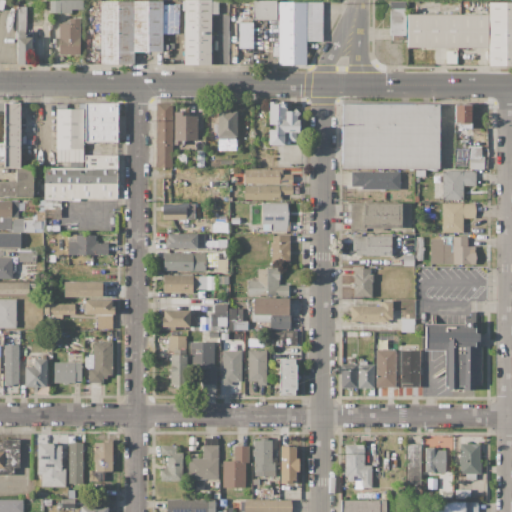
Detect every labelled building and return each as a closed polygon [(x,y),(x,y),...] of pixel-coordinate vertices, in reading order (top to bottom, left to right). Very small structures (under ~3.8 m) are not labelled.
[(48,0),(49,11),(81,12),(81,0),(48,0)] [(184,64),(183,0),(211,0),(211,64),(184,64)] [(100,64),(100,2),(133,1),(133,52),(133,63),(100,64)] [(133,1),(162,1),(162,51),(133,52),(133,1)] [(253,19),(253,1),(276,1),(276,19),(253,19)] [(389,34),(389,1),(405,1),(406,34),(389,34)] [(279,2),(305,2),(305,41),(305,64),(279,64),(279,2)] [(305,2),(321,2),(322,41),(305,41),(305,2)] [(511,65),(488,65),(488,47),(488,14),(488,3),(511,3),(511,65)] [(17,64),(17,7),(25,6),(26,37),(32,37),(32,64),(17,64)] [(407,15),(488,14),(488,47),(407,48),(407,15)] [(59,55),(59,23),(69,23),(69,18),(80,18),(80,55),(59,55)] [(238,48),(238,22),(252,22),(253,48),(238,48)] [(268,102),(286,102),(286,111),(296,111),(296,119),(299,119),(299,132),(296,132),(296,141),(283,141),(283,144),(269,144),(268,130),(274,130),(274,124),(268,124),(268,102)] [(4,167),(4,103),(21,103),(20,167),(4,167)] [(85,103),(116,103),(116,143),(85,143),(85,103)] [(155,103),(171,103),(172,167),(156,167),(155,103)] [(341,104),(438,104),(438,169),(342,169),(341,104)] [(454,104),(472,104),(472,129),(458,129),(458,123),(454,123),(454,104)] [(56,161),(56,110),(84,109),(84,161),(56,161)] [(174,112),(182,112),(182,115),(197,115),(197,140),(181,140),(181,144),(174,144),(174,112)] [(217,112),(236,112),(236,139),(217,139),(217,112)] [(44,200),(44,168),(85,168),(85,155),(117,155),(117,200),(44,200)] [(469,169),(469,157),(484,157),(484,169),(469,169)] [(16,168),(32,168),(32,197),(0,197),(0,181),(16,181),(16,168)] [(244,169),(281,169),(281,174),(291,174),(291,184),(244,184),(244,169)] [(351,172),(399,171),(399,189),(361,189),(361,186),(351,186),(351,172)] [(442,171),(476,171),(476,185),(463,185),(463,200),(442,200),(442,171)] [(244,200),(244,186),(292,186),(292,195),(281,195),(281,200),(244,200)] [(0,217),(0,201),(18,201),(18,217),(0,217)] [(44,218),(44,201),(60,201),(60,218),(44,218)] [(162,203),(195,202),(195,219),(162,219),(162,203)] [(262,203),(287,203),(288,231),(273,231),(272,224),(262,224),(262,203)] [(350,203),(402,203),(402,227),(364,227),(364,231),(350,231),(350,203)] [(442,232),(442,203),(475,203),(475,217),(463,218),(463,232),(442,232)] [(0,229),(0,217),(11,217),(11,229),(0,229)] [(13,232),(13,218),(23,218),(23,220),(34,220),(35,221),(41,221),(41,231),(13,232)] [(213,233),(213,224),(227,224),(227,233),(213,233)] [(0,248),(0,233),(21,233),(21,248),(0,248)] [(165,248),(165,238),(167,238),(167,234),(204,234),(205,248),(165,248)] [(68,255),(68,241),(76,241),(76,235),(95,235),(95,242),(108,242),(108,255),(68,255)] [(271,264),(271,248),(270,248),(270,242),(272,242),(272,236),(289,236),(289,264),(271,264)] [(356,255),(356,250),(352,250),(352,236),(391,236),(391,255),(356,255)] [(415,260),(415,237),(423,237),(423,260),(415,260)] [(453,264),(452,252),(452,237),(467,237),(467,246),(476,246),(476,264),(453,264)] [(430,264),(430,239),(443,239),(443,244),(450,244),(450,252),(452,252),(453,264),(430,264)] [(19,262),(19,250),(36,250),(36,262),(19,262)] [(163,270),(163,253),(204,253),(204,270),(163,270)] [(403,265),(403,255),(413,255),(413,265),(403,265)] [(0,279),(0,258),(11,258),(11,279),(0,279)] [(354,297),(354,268),(371,268),(371,297),(354,297)] [(248,297),(248,280),(257,280),(257,269),(279,269),(279,285),(288,285),(288,297),(248,297)] [(163,292),(163,275),(192,275),(192,276),(197,276),(197,289),(192,289),(192,292),(163,292)] [(0,296),(0,281),(24,281),(24,296),(0,296)] [(64,297),(64,282),(102,282),(102,296),(64,297)] [(288,315),(254,315),(253,298),(288,298),(288,315)] [(0,299),(15,299),(15,328),(0,328),(0,299)] [(85,300),(113,300),(113,315),(85,315),(85,300)] [(350,322),(350,306),(380,306),(380,302),(392,302),(393,322),(350,322)] [(44,304),(74,303),(74,315),(61,315),(61,318),(52,318),(52,315),(44,315),(44,304)] [(227,304),(227,327),(216,327),(216,320),(213,320),(213,304),(227,304)] [(163,310),(197,310),(197,327),(162,327),(161,322),(163,322),(163,310)] [(424,323),(464,323),(464,319),(469,319),(469,311),(475,311),(475,333),(478,333),(478,342),(475,342),(475,346),(481,346),(481,386),(473,386),(473,390),(456,390),(456,389),(447,389),(447,386),(445,386),(445,351),(424,351),(424,323)] [(270,316),(290,316),(290,330),(270,330),(270,316)] [(401,333),(401,319),(413,319),(413,333),(401,333)] [(233,322),(247,322),(247,330),(233,330),(233,322)] [(294,330),(269,330),(269,345),(294,345),(294,330)] [(168,336),(185,336),(185,349),(168,350),(168,336)] [(89,383),(88,368),(92,368),(92,342),(112,342),(112,374),(106,374),(106,378),(102,378),(102,383),(89,383)] [(189,342),(213,342),(213,367),(216,367),(216,384),(201,384),(201,368),(189,368),(189,342)] [(5,384),(4,345),(18,345),(19,384),(5,384)] [(222,350),(241,350),(241,382),(230,382),(230,386),(222,386),(222,350)] [(247,350),(266,350),(266,386),(258,386),(258,381),(247,381),(247,350)] [(376,387),(376,350),(395,350),(395,387),(376,387)] [(401,387),(401,350),(419,350),(419,387),(401,387)] [(170,354),(186,354),(186,385),(170,386),(170,354)] [(24,386),(24,366),(34,366),(34,359),(46,359),(46,386),(24,386)] [(280,395),(280,359),(294,359),(294,364),(297,364),(297,390),(294,390),(294,395),(280,395)] [(54,383),(54,363),(81,362),(81,382),(54,383)] [(341,388),(341,364),(357,364),(357,388),(341,388)] [(358,388),(358,364),(374,364),(374,388),(358,388)] [(0,475),(0,442),(2,442),(2,439),(19,439),(20,467),(14,467),(14,475),(0,475)] [(88,482),(88,470),(93,470),(93,442),(102,442),(102,440),(111,440),(111,470),(115,470),(115,482),(88,482)] [(254,475),(254,455),(252,455),(252,449),(254,449),(254,441),(271,441),(271,462),(274,462),(274,471),(265,471),(265,475),(254,475)] [(37,443),(62,443),(62,468),(65,468),(65,487),(40,487),(40,474),(37,474),(37,443)] [(68,483),(67,443),(83,443),(83,483),(68,483)] [(344,445),(364,444),(364,465),(371,465),(371,488),(361,488),(361,480),(344,480),(344,445)] [(406,485),(406,444),(421,444),(421,485),(406,485)] [(460,473),(460,466),(458,466),(458,456),(460,456),(460,444),(478,444),(478,463),(480,463),(480,473),(476,473),(476,479),(465,479),(465,473),(460,473)] [(189,479),(189,458),(201,458),(201,445),(218,445),(218,479),(189,479)] [(181,452),(181,481),(159,481),(159,469),(165,469),(165,465),(166,465),(166,453),(160,453),(160,446),(176,446),(176,452),(181,452)] [(223,488),(223,460),(232,460),(232,446),(249,446),(249,463),(245,463),(245,488),(223,488)] [(295,446),(279,447),(279,483),(296,483),(295,446)] [(425,447),(437,447),(437,450),(445,450),(445,466),(439,466),(439,471),(425,471),(425,447)] [(455,490),(469,490),(469,499),(461,499),(460,495),(455,495),(455,490)] [(0,511),(0,500),(22,500),(22,511),(0,511)] [(61,508),(61,500),(75,500),(75,508),(61,508)] [(166,511),(166,500),(215,500),(215,511),(166,511)] [(245,511),(245,500),(290,500),(290,511),(245,511)] [(340,511),(340,500),(386,500),(386,511),(340,511)] [(477,511),(427,511),(427,502),(477,502),(477,511)]
